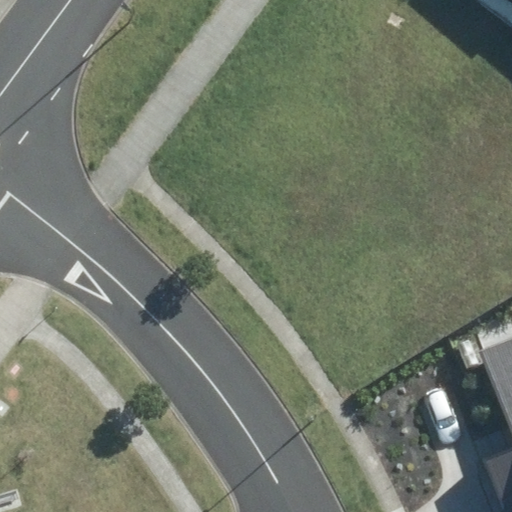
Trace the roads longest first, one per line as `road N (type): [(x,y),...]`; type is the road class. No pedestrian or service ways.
road 1 (tertiary): [(303,511),(240,401),(162,310),(80,223),(0,162)]
road 2 (tertiary): [(0,110),(81,0)]
